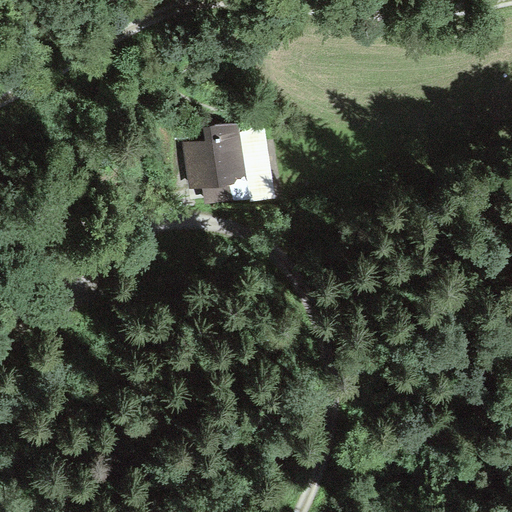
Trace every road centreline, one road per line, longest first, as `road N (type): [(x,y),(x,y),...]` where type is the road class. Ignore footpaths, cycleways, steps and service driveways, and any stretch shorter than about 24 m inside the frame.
road 1 (track): [(287,511),(320,450),(333,374),(315,306),(287,252),(244,230),(154,226),(0,311)]
road 2 (track): [(258,0),(368,15),(460,13),(508,0)]
road 3 (track): [(0,102),(159,8),(213,0)]
